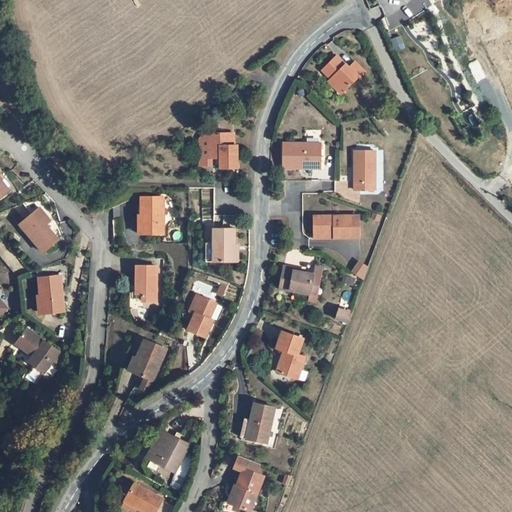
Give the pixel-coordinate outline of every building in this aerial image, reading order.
[(320,82),(328,90),(340,103),(361,84),(353,75),(347,80),(334,68),(320,82)] [(231,141),(204,140),(199,145),(199,164),(214,165),(219,165),(219,172),(219,175),(238,175),(237,153),(231,154),(231,141)] [(323,179),(322,155),(286,154),(286,178),(323,179)] [(373,198),(374,161),(353,160),(353,197),(373,198)] [(162,243),(162,207),(141,207),(140,243),(162,243)] [(43,227),(31,214),(16,226),(26,239),(21,243),(34,259),(50,246),(37,231),(43,227)] [(355,254),(356,230),(309,228),(309,252),(355,254)] [(213,238),(212,256),(212,273),(233,273),(235,239),(213,238)] [(364,278),(368,264),(355,261),(351,274),(364,278)] [(151,308),(153,270),(134,269),(133,300),(139,301),(139,307),(151,308)] [(55,316),(50,280),(29,283),(31,302),(34,302),(35,318),(55,316)] [(283,281),(278,299),(306,307),(310,289),(283,281)] [(313,290),(310,289),(306,307),(306,313),(311,315),(313,309),(318,292),(321,284),(315,282),(313,290)] [(211,327),(217,311),(199,302),(191,319),(197,322),(191,335),(213,345),(219,330),(211,327)] [(341,327),(345,316),(335,312),(331,321),(341,327)] [(47,357),(16,332),(5,347),(20,358),(16,363),(32,376),(47,357)] [(143,383),(158,351),(137,341),(128,363),(124,361),(119,372),(136,380),(143,383)] [(294,366),(302,350),(283,341),(276,358),(283,361),(274,381),(294,390),(303,370),(294,366)] [(143,383),(136,380),(130,391),(138,395),(143,383)] [(266,412),(246,404),(240,418),(235,416),(228,433),(233,435),(253,443),(266,412)] [(179,450),(156,437),(154,441),(141,462),(164,476),(179,450)] [(248,480),(252,469),(231,460),(227,471),(232,473),(226,489),(231,491),(224,509),(231,511),(243,511),(255,482),(248,480)] [(124,488),(114,504),(127,511),(128,511),(146,511),(151,504),(124,488)]
